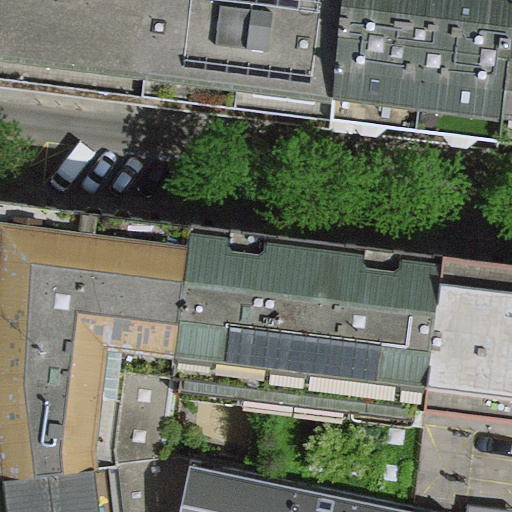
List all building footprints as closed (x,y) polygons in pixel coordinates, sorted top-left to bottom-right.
[(0,0),(0,78),(146,96),(157,0),(0,0)] [(334,119),(344,0),(157,0),(146,96),(334,119)] [(501,141),(511,37),(511,0),(344,0),(334,119),(501,141)] [(511,37),(501,141),(511,142),(511,37)] [(0,480),(121,464),(117,444),(128,369),(175,377),(192,227),(0,201),(0,480)] [(444,255),(192,227),(175,377),(280,391),(426,410),(444,255)] [(511,263),(444,255),(426,410),(511,421),(511,263)] [(164,458),(175,377),(128,369),(117,444),(121,464),(164,458)] [(280,391),(272,477),(307,485),(415,507),(426,410),(280,391)] [(181,511),(191,460),(181,457),(164,458),(121,464),(127,511),(181,511)] [(301,511),(307,485),(272,477),(191,460),(181,511),(301,511)] [(127,511),(121,464),(0,480),(0,511),(127,511)] [(438,511),(415,507),(307,485),(301,511),(438,511)]
